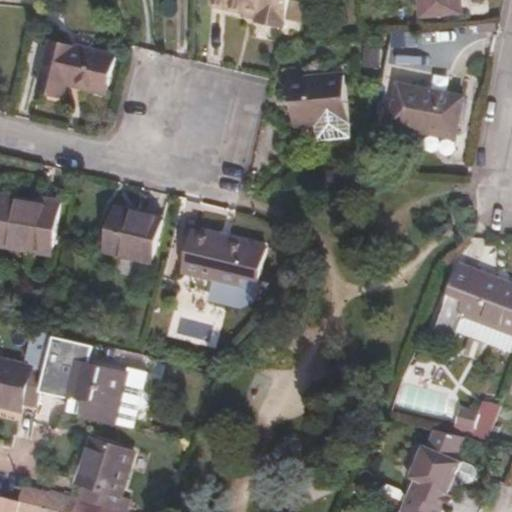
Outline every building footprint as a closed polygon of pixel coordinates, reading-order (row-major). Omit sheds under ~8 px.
[(275,21),(279,0),(217,0),(218,3),(248,9),(247,16),(275,21)] [(456,11),(454,0),(413,0),(415,16),(456,11)] [(370,58),(372,40),(361,40),(359,58),(370,58)] [(103,84),(108,52),(45,41),(35,87),(59,91),(63,76),(103,84)] [(340,131),(336,68),(297,71),(295,62),(280,64),(283,89),(285,89),(289,113),(305,112),(308,133),(340,131)] [(477,80),(481,70),(469,66),(467,78),(477,80)] [(454,133),(458,94),(396,84),(388,127),(421,133),(424,128),(454,133)] [(0,230),(51,240),(60,191),(41,189),(37,195),(3,190),(0,206),(0,230)] [(150,253),(160,212),(115,201),(105,242),(150,253)] [(255,274),(263,243),(192,223),(182,262),(239,279),(242,269),(255,274)] [(367,239),(366,259),(387,259),(387,239),(367,239)] [(504,347),(511,326),(511,281),(458,260),(433,329),(451,336),(455,329),(504,347)] [(50,357),(55,338),(46,336),(37,334),(27,373),(32,375),(31,381),(0,372),(0,417),(17,422),(20,415),(34,418),(38,406),(70,414),(71,411),(81,413),(77,429),(108,438),(116,411),(121,391),(62,374),(65,361),(50,357)] [(69,341),(55,338),(50,357),(65,361),(69,341)] [(467,428),(469,415),(449,409),(445,423),(467,428)] [(116,411),(108,438),(125,443),(131,421),(128,415),(116,411)] [(470,411),(469,415),(467,428),(477,431),(481,414),(470,411)] [(416,449),(410,464),(405,462),(395,495),(400,498),(394,511),(440,511),(442,508),(447,510),(452,509),(457,498),(455,493),(442,488),(446,477),(439,474),(445,459),(416,449)] [(119,511),(131,467),(90,456),(77,501),(83,503),(80,511),(73,511),(53,507),(51,511),(21,504),(18,511),(119,511)]
